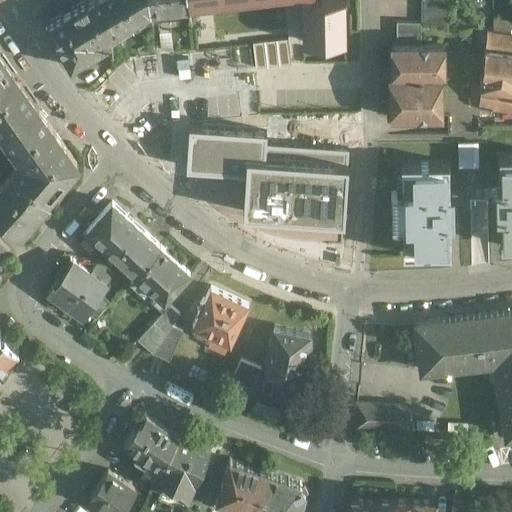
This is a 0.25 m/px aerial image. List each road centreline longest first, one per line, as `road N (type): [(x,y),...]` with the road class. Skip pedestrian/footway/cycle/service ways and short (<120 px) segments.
road 1 (residential): [(126,150),(88,192),(31,282),(31,305),(128,374)]
road 2 (residential): [(369,0),(374,169),(358,294)]
road 3 (residential): [(358,294),(274,259),(184,207),(126,150)]
road 4 (residential): [(128,374),(336,458)]
road 5 (residential): [(126,150),(58,79),(18,12)]
road 6 (residential): [(336,458),(511,472)]
road 7 (residential): [(358,294),(336,458)]
road 8 (residential): [(128,374),(48,505)]
road 9 (residential): [(511,284),(358,294)]
